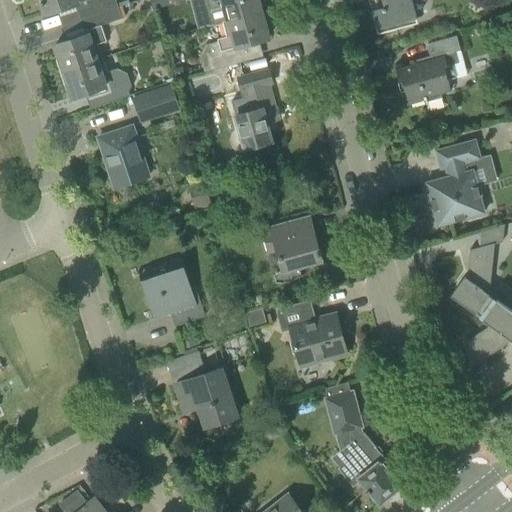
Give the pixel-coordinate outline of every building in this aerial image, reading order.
[(114,0),(39,0),(44,14),(74,4),(80,20),(81,19),(109,10),(117,7),(114,0)] [(205,0),(212,25),(221,22),(261,11),(257,0),(205,0)] [(381,0),(383,8),(371,12),(377,34),(396,29),(400,28),(399,22),(415,18),(410,0),(381,0)] [(105,40),(100,24),(120,18),(117,7),(109,10),(81,19),(80,20),(84,35),(54,45),(63,70),(100,58),(95,43),(105,40)] [(225,36),(216,39),(220,51),(257,41),(268,38),(261,11),(221,22),(225,36)] [(416,62),(394,68),(398,81),(401,81),(408,104),(424,99),(424,102),(441,97),(440,93),(450,90),(447,78),(451,77),(456,76),(456,77),(467,75),(463,61),(458,62),(455,52),(460,50),(456,35),(446,38),(427,43),(432,61),(417,65),(416,62)] [(104,72),(100,58),(63,70),(72,97),(103,87),(108,102),(128,96),(127,92),(130,86),(125,73),(115,69),(104,72)] [(267,70),(248,75),(238,78),(242,91),(250,89),(252,95),(246,96),(250,112),(235,116),(244,148),(260,144),(261,148),(272,145),(266,122),(268,121),(268,123),(275,121),(274,120),(278,119),(268,84),(271,83),(267,70)] [(170,86),(132,98),(140,121),(178,109),(170,86)] [(132,126),(116,131),(97,137),(102,151),(104,150),(110,169),(108,170),(114,187),(143,177),(132,142),(137,140),(132,126)] [(474,140),(455,145),(435,151),(440,168),(445,167),(447,176),(426,182),(437,225),(483,212),(479,196),(482,195),(479,185),(476,186),(472,170),(466,171),(463,162),(479,157),(474,140)] [(309,217),(289,222),(262,230),(268,251),(276,249),(282,271),(277,272),(274,278),(276,285),(283,284),(294,281),(300,278),(297,267),(321,260),(309,217)] [(511,310),(488,294),(494,242),(469,249),(466,275),(451,296),(490,324),(463,343),(470,368),(511,340),(511,339),(511,310)] [(158,270),(139,277),(150,311),(153,318),(169,313),(174,326),(192,320),(203,316),(193,285),(188,287),(180,263),(158,270)] [(0,301),(3,300),(8,314),(43,300),(31,269),(0,280),(0,301)] [(335,313),(313,319),(308,302),(276,311),(281,332),(289,330),(299,367),(346,354),(335,313)] [(262,307),(245,311),(250,327),(265,323),(262,307)] [(184,356),(188,370),(200,367),(195,353),(184,356)] [(220,368),(193,377),(174,383),(184,411),(200,406),(206,426),(236,416),(220,368)] [(325,396),(323,397),(333,435),(335,435),(340,434),(343,447),(351,457),(339,467),(338,468),(352,486),(360,480),(367,489),(365,491),(368,494),(370,492),(379,503),(382,501),(384,503),(391,497),(389,495),(400,486),(389,474),(394,470),(395,470),(381,453),(379,454),(375,448),(376,447),(363,430),(362,431),(360,426),(361,426),(352,391),(350,391),(347,382),(328,387),(323,388),(325,396)] [(301,511),(295,504),(288,494),(264,511),(301,511)] [(114,511),(113,510),(111,511),(106,511),(95,496),(73,511),(114,511)]
